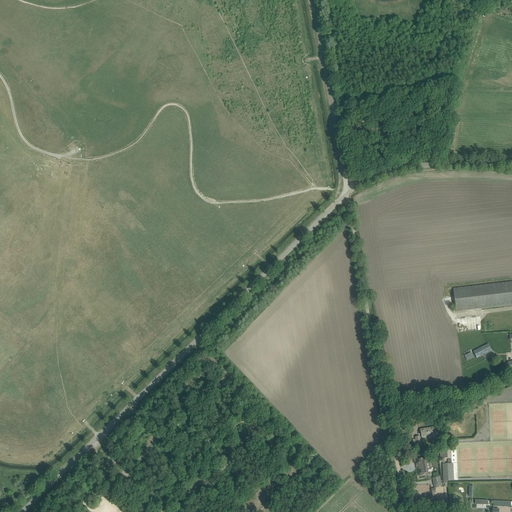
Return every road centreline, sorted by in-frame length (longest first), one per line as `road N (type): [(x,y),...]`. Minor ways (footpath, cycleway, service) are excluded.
road 1 (unclassified): [(22,511),(347,190)]
road 2 (track): [(403,511),(347,190)]
road 3 (unclassified): [(347,190),(313,0)]
road 4 (unclassified): [(347,190),(406,167),(511,165)]
road 5 (track): [(511,382),(467,400),(385,407)]
